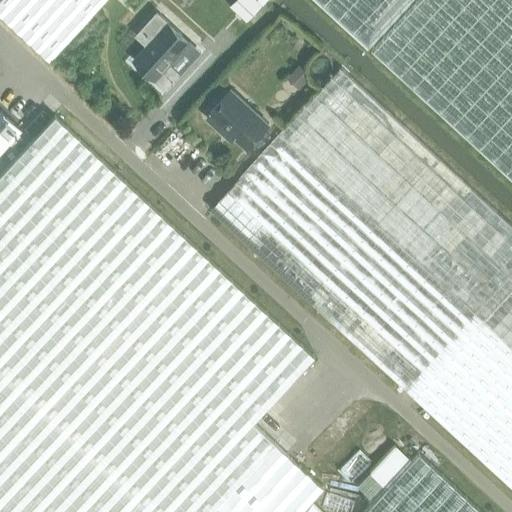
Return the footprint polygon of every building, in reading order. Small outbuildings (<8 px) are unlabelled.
[(0,0),(0,12),(50,59),(104,0),(0,0)] [(268,0),(234,0),(230,4),(249,21),(268,0)] [(321,0),(369,43),(408,0),(321,0)] [(511,0),(416,0),(376,44),(511,172),(511,0)] [(168,62),(189,40),(158,11),(137,33),(148,43),(134,58),(165,87),(179,72),(168,62)] [(312,76),(299,64),(286,78),(299,89),(312,76)] [(511,222),(491,204),(340,65),(228,187),(308,260),(290,280),(450,427),(511,484),(511,222)] [(248,146),(269,122),(230,87),(209,111),(211,112),(207,116),(222,130),(226,126),(248,146)] [(0,148),(17,129),(0,113),(0,148)] [(395,445),(374,467),(357,485),(373,500),(361,511),(207,511),(272,441),(251,422),(312,354),(54,115),(0,172),(0,511),(482,511),(417,452),(411,459),(395,445)] [(210,207),(213,209),(290,280),(308,260),(228,187),(210,207)] [(374,467),(395,445),(359,411),(339,433),(374,467)] [(298,511),(322,487),(272,441),(207,511),(298,511)]
